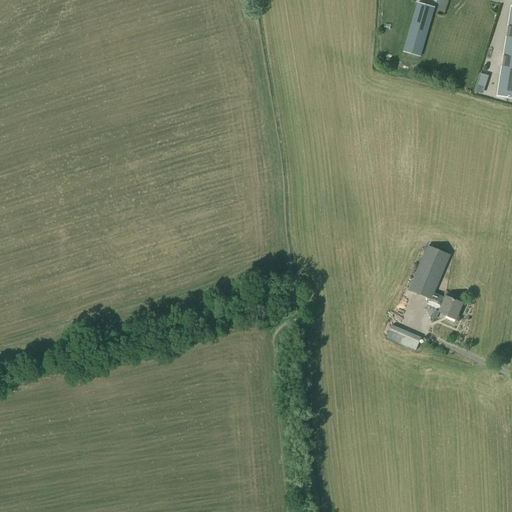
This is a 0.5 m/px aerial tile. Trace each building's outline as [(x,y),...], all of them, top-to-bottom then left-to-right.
[(403,52),(420,57),(435,8),(417,3),(403,52)] [(511,7),(511,8),(498,97),(511,98),(511,7)] [(408,290),(431,300),(434,293),(451,255),(428,245),(408,290)] [(438,312),(456,320),(464,303),(445,295),(444,297),(434,293),(431,300),(441,304),(438,312)] [(392,325),(386,338),(415,351),(421,338),(392,325)]
